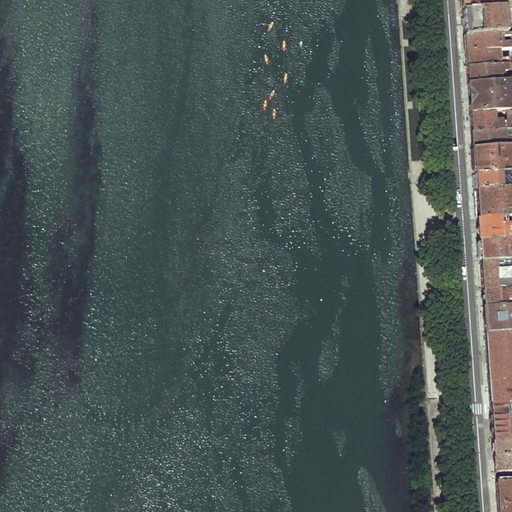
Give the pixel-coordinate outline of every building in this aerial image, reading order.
[(461,11),(500,10),(508,9),(508,0),(460,0),(461,6),(461,11)] [(496,35),(502,35),(500,10),(461,11),(463,37),(496,35)] [(511,50),(511,34),(507,35),(508,45),(497,45),(496,35),(463,37),(463,45),(464,53),(496,51),(511,50)] [(496,51),(464,53),(465,61),(465,69),(497,67),(496,51)] [(511,66),(497,67),(465,69),(466,77),(467,85),(469,85),(499,83),(499,76),(504,75),(505,77),(511,76),(511,66)] [(472,94),(472,100),(472,106),(470,107),(470,114),(492,113),(500,113),(511,111),(511,82),(499,83),(469,85),(469,94),(472,94)] [(511,111),(500,113),(500,120),(501,131),(511,130),(511,111)] [(470,132),(493,131),(493,121),(492,113),(470,114),(468,115),(469,124),(470,132)] [(493,121),(493,131),(501,131),(500,120),(493,121)] [(511,147),(511,130),(501,131),(493,131),(470,132),(470,142),(471,150),(510,148),(511,147)] [(510,175),(510,148),(471,150),(472,164),(473,177),(510,175)] [(511,190),(511,174),(510,175),(473,177),(473,185),(473,193),(511,190)] [(511,219),(511,190),(473,193),(474,206),(475,221),(511,219)] [(511,219),(475,221),(477,233),(511,231),(511,219)] [(511,241),(511,231),(477,233),(477,238),(477,244),(482,244),(511,241)] [(511,262),(511,241),(482,244),(483,263),(511,262)] [(511,292),(511,262),(483,263),(479,263),(480,270),(482,293),(511,292)] [(511,292),(482,293),(482,309),(511,308),(511,292)] [(511,308),(482,309),(483,323),(484,336),(511,335),(511,308)] [(511,335),(484,336),(486,358),(488,378),(489,397),(490,414),(491,420),(505,420),(511,419),(511,335)] [(505,420),(491,420),(491,426),(491,431),(505,431),(505,420)] [(511,431),(505,431),(491,431),(492,439),(492,445),(511,445),(511,431)] [(511,445),(492,445),(492,452),(493,460),(511,459),(511,445)] [(511,459),(493,460),(494,474),(511,474),(511,459)] [(497,511),(511,511),(511,483),(495,484),(497,511)]
